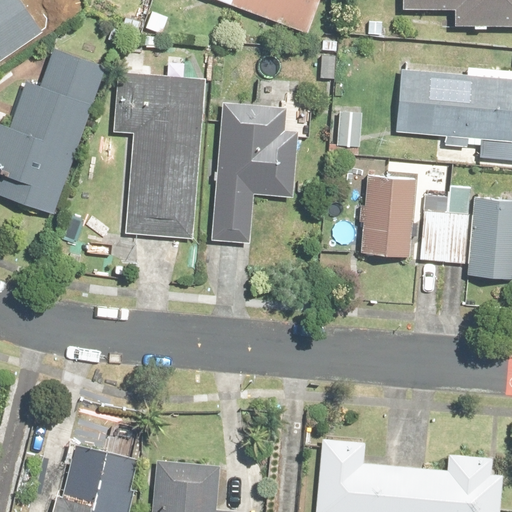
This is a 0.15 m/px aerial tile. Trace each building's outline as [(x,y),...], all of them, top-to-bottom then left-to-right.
[(125,0),(275,54),(297,1),(294,0),(125,0)] [(511,2),(503,2),(503,0),(370,0),(370,37),(404,38),(404,44),(511,51),(511,2)] [(0,56),(9,51),(0,35),(0,56)] [(340,43),(323,42),(322,80),(339,80),(340,43)] [(55,172),(49,170),(84,90),(24,64),(0,118),(0,226),(33,239),(42,215),(40,214),(55,172)] [(490,91),(373,79),(365,153),(450,162),(450,180),(485,181),(486,146),(484,146),(490,91)] [(173,103),(89,95),(83,156),(99,157),(94,267),(167,270),(173,152),(168,152),(173,103)] [(229,96),(226,123),(225,123),(193,120),(182,262),(219,264),(223,211),(266,215),(274,127),(266,127),(269,101),(229,96)] [(367,112),(341,109),(337,146),(363,148),(367,112)] [(392,197),(336,192),(329,274),(385,279),(392,197)] [(491,222),(445,218),(439,298),(484,302),(491,222)] [(441,235),(394,231),(390,279),(437,283),(441,235)] [(402,478),(402,488),(336,481),(339,458),(297,451),(286,511),(466,511),(467,479),(402,478)] [(96,511),(102,485),(40,471),(30,511),(96,511)] [(191,511),(195,486),(127,477),(122,511),(191,511)]
